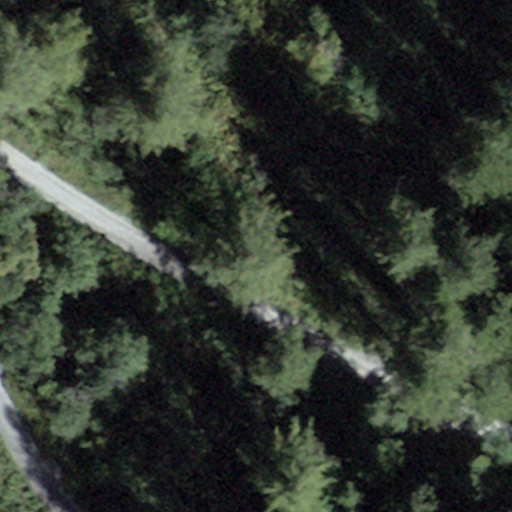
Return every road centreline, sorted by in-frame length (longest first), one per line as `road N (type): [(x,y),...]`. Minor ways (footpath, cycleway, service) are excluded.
road 1 (track): [(0,151),(236,303),(511,436)]
road 2 (track): [(70,511),(0,401)]
